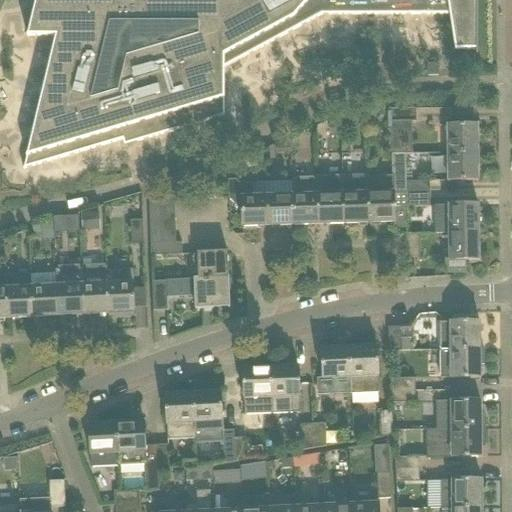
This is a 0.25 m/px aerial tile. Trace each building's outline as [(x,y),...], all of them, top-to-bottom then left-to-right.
[(322,16),(450,15),(455,52),(478,51),(477,0),(36,0),(27,37),(56,37),(24,170),(123,141),(124,146),(224,117),(224,69),(322,16)] [(416,110),(390,110),(390,129),(392,129),(393,155),(404,155),(404,157),(411,156),(411,129),(412,129),(412,123),(416,123),(416,110)] [(351,134),(350,120),(342,121),(342,135),(351,134)] [(340,135),(340,124),(330,125),(330,135),(340,135)] [(448,127),(448,154),(478,154),(478,126),(448,127)] [(291,153),(289,138),(276,145),(276,154),(291,153)] [(449,182),(478,181),(478,154),(448,154),(449,182)] [(369,224),(395,223),(395,229),(407,229),(407,222),(407,208),(406,208),(406,196),(406,182),(405,182),(404,157),(404,155),(393,155),(394,176),(369,177),(370,176),(368,176),(369,224)] [(241,184),(241,164),(228,168),(228,190),(229,190),(229,200),(242,212),(243,228),(268,227),(267,184),(253,184),(253,196),(241,184)] [(342,177),(344,225),(369,224),(368,176),(342,177)] [(319,226),(344,225),(342,177),(317,177),(318,196),(319,226)] [(406,196),(429,195),(429,181),(406,182),(406,196)] [(292,183),(293,226),(319,226),(318,196),(308,196),(308,182),(292,182),(292,183)] [(267,184),(268,227),(293,226),(292,183),(267,184)] [(430,207),(429,195),(406,196),(406,208),(407,208),(430,207)] [(175,209),(175,197),(149,198),(150,210),(175,209)] [(435,218),(449,218),(449,235),(479,234),(479,206),(435,207),(435,218)] [(150,221),(175,221),(175,209),(150,210),(150,221)] [(100,213),(82,214),(82,232),(101,231),(100,213)] [(144,245),(143,221),(131,221),(132,245),(144,245)] [(151,233),(176,232),(175,221),(150,221),(151,233)] [(42,238),(43,237),(41,224),(32,227),(34,239),(42,238)] [(151,233),(151,245),(176,244),(176,232),(151,233)] [(449,235),(450,262),(479,261),(479,234),(449,235)] [(421,235),(407,235),(407,259),(422,259),(421,235)] [(198,254),(199,280),(228,279),(228,280),(229,280),(228,253),(198,254)] [(133,290),(132,271),(107,272),(109,315),(135,313),(134,309),(147,308),(146,290),(133,290)] [(84,316),(109,315),(107,272),(81,273),(82,286),(83,286),(84,316)] [(31,318),(58,317),(56,273),(51,274),(51,275),(30,276),(31,318)] [(56,273),(58,317),(84,316),(83,286),(82,286),(61,287),(61,273),(56,273)] [(5,277),(7,320),(31,318),(30,276),(5,277)] [(229,309),(230,309),(229,290),(228,290),(228,280),(228,279),(199,280),(194,280),(196,310),(215,309),(229,308),(229,309)] [(152,283),(154,312),(169,312),(167,282),(152,283)] [(480,323),(441,324),(440,324),(441,352),(481,352),(480,323)] [(401,328),(388,328),(389,352),(402,351),(401,328)] [(379,394),(377,347),(350,349),(351,379),(352,395),(379,394)] [(350,349),(322,350),(323,380),(351,379),(350,349)] [(441,379),(481,379),(481,352),(441,352),(441,379)] [(300,413),(299,367),(270,369),(273,414),(300,413)] [(270,369),(243,370),(245,415),(273,414),(270,369)] [(391,393),(415,392),(414,378),(391,379),(391,393)] [(415,403),(415,392),(391,393),(392,403),(415,403)] [(223,436),(221,393),(192,395),(194,440),(195,440),(196,445),(224,443),(225,465),(236,463),(235,439),(235,436),(223,436)] [(192,395),(166,396),(168,441),(194,440),(192,395)] [(481,430),(481,428),(484,428),(484,414),(481,414),(481,402),(441,403),(441,430),(481,430)] [(394,435),(393,411),(380,412),(381,437),(394,435)] [(147,465),(146,447),(144,423),(116,425),(119,454),(118,454),(118,466),(145,465),(147,465)] [(302,451),(315,449),(313,424),(301,425),(302,451)] [(325,424),(313,424),(315,449),(326,447),(325,424)] [(119,454),(116,425),(89,426),(91,456),(91,467),(118,466),(118,454),(119,454)] [(427,458),(452,458),(482,458),(481,431),(441,432),(441,430),(427,431),(427,458)] [(247,439),(235,439),(236,463),(248,461),(247,439)] [(170,469),(168,445),(157,446),(158,467),(159,467),(159,470),(170,469)] [(157,446),(146,447),(147,465),(145,465),(145,467),(147,467),(158,467),(157,446)] [(376,473),(387,472),(386,446),(375,446),(376,473)] [(293,456),(294,466),(321,465),(321,455),(293,456)] [(396,471),(419,471),(420,457),(395,458),(396,471)] [(18,471),(17,458),(3,459),(4,467),(9,472),(18,471)] [(242,479),(263,479),(262,467),(241,468),(242,479)] [(185,471),(174,472),(174,483),(185,482),(185,471)] [(419,481),(419,471),(396,471),(396,482),(419,481)] [(233,472),(233,484),(241,484),(241,477),(241,472),(233,472)] [(377,474),(379,501),(391,501),(390,474),(377,474)] [(241,493),(266,493),(266,480),(241,481),(241,493)] [(482,509),(482,481),(442,482),(442,510),(452,510),(452,509),(482,509)] [(65,482),(50,483),(52,509),(66,508),(65,482)] [(215,511),(215,496),(210,496),(210,491),(197,492),(197,506),(188,507),(187,511),(215,511)] [(140,505),(139,492),(115,493),(116,506),(140,505)]
